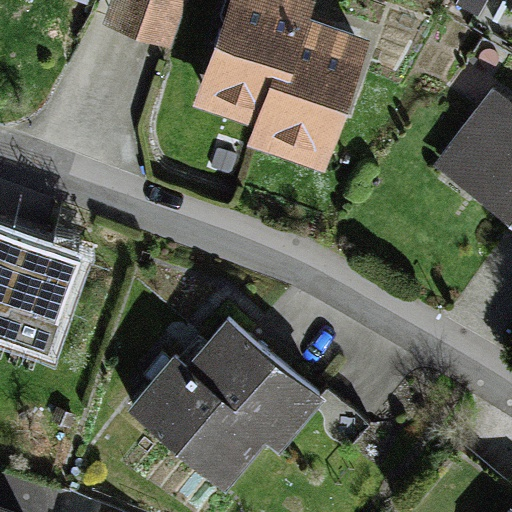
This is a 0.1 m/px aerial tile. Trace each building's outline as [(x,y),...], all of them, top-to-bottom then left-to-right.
[(117,0),(145,10),(147,0),(117,0)] [(179,0),(147,0),(145,10),(140,24),(168,33),(179,0)] [(214,41),(221,50),(211,78),(270,99),(298,19),(304,0),(237,0),(231,20),(230,22),(219,26),(214,41)] [(270,99),(264,118),(324,138),(333,110),(344,107),(349,91),(342,82),(357,39),(298,19),(270,99)] [(511,103),(496,92),(452,151),(488,178),(479,189),(511,213),(511,103)] [(0,323),(50,342),(81,252),(0,222),(0,323)] [(189,363),(188,364),(253,419),(252,420),(278,442),(289,428),(334,465),(371,421),(326,384),(319,391),(229,315),(189,363)] [(252,420),(253,419),(188,364),(189,363),(176,352),(132,403),(212,469),(252,420)] [(511,511),(511,488),(457,443),(434,471),(408,503),(419,511),(511,511)]
